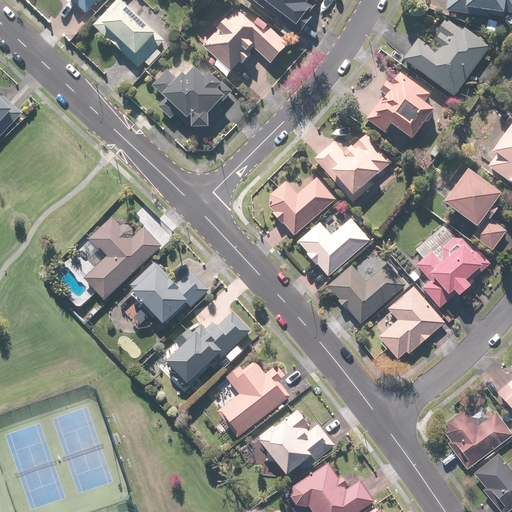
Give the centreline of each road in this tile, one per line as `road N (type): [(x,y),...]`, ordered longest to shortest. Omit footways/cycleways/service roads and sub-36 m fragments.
road 1 (residential): [(382,424),(200,208)]
road 2 (residential): [(375,0),(335,61),(200,208)]
road 3 (residential): [(200,208),(0,24)]
road 4 (residential): [(382,424),(511,303)]
